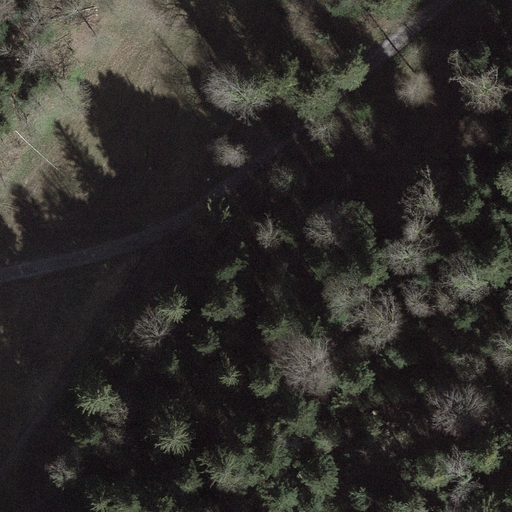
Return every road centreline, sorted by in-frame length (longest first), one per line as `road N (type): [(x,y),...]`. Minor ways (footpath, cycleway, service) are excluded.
road 1 (track): [(440,0),(166,231)]
road 2 (track): [(166,231),(0,277)]
